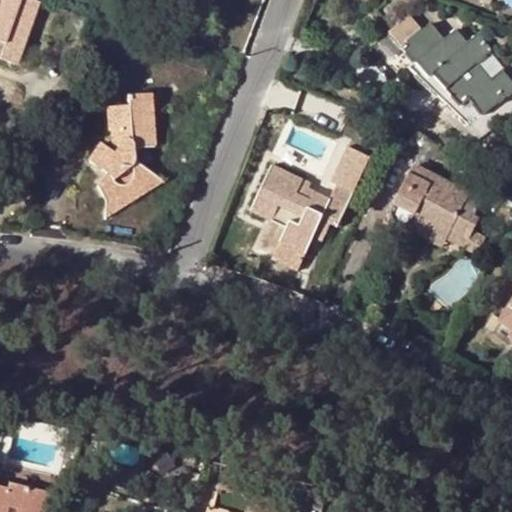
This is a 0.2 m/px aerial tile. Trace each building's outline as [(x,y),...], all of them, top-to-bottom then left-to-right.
[(24,0),(0,0),(0,61),(16,68),(38,5),(24,0)] [(410,20),(389,37),(412,64),(408,68),(445,104),(444,106),(451,113),(452,111),(459,118),(458,120),(466,127),(511,89),(511,85),(502,72),(490,81),(477,64),(491,52),(477,36),(466,45),(456,31),(443,42),(430,27),(421,33),(410,20)] [(97,188),(105,201),(117,193),(128,201),(148,173),(133,164),(132,151),(153,148),(149,96),(126,98),(127,107),(104,110),(107,131),(123,138),(112,154),(108,151),(98,144),(87,161),(105,174),(97,188)] [(107,131),(108,151),(112,154),(123,138),(107,131)] [(251,213),(266,221),(271,223),(286,230),(279,246),(304,257),(312,238),(320,221),(329,225),(336,228),(369,158),(345,148),(330,182),(336,185),(330,201),(314,194),(309,203),(296,196),(300,187),(302,182),(272,168),(251,213)] [(402,228),(405,229),(408,226),(410,221),(446,240),(450,232),(469,241),(480,219),(474,217),(482,201),(414,167),(390,217),(390,220),(391,222),(392,225),(396,227),(402,228)] [(117,193),(105,201),(103,212),(104,218),(163,183),(148,173),(128,201),(117,193)] [(314,194),(300,187),(296,196),(309,203),(314,194)] [(271,223),(266,221),(260,231),(266,234),(271,223)] [(322,242),(329,225),(320,221),(312,238),(322,242)] [(408,226),(405,229),(442,248),(446,240),(410,221),(408,226)] [(465,249),(469,241),(450,232),(446,240),(465,249)] [(304,257),(279,246),(274,254),(300,266),(304,257)] [(511,304),(500,322),(511,329),(511,304)] [(0,511),(42,511),(46,495),(10,486),(8,493),(0,490),(0,511)] [(208,509),(207,511),(288,511),(290,508),(218,491),(214,511),(208,509)]
